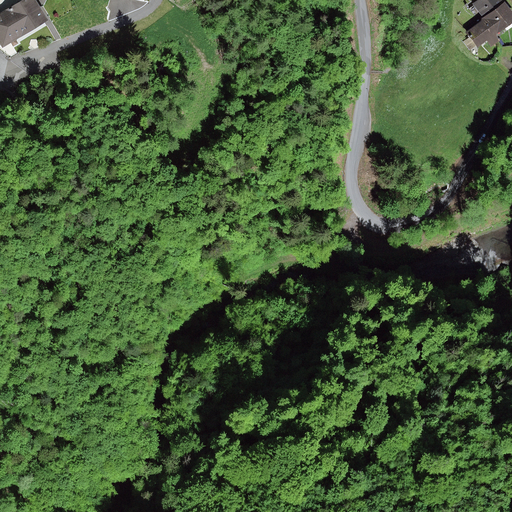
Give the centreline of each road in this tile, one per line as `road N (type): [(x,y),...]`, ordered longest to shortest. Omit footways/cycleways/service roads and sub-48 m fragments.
road 1 (unclassified): [(500,103),(447,199),(429,215),(393,231),(358,222),(348,202),(368,69),(363,0)]
road 2 (track): [(11,70),(51,199),(0,363)]
